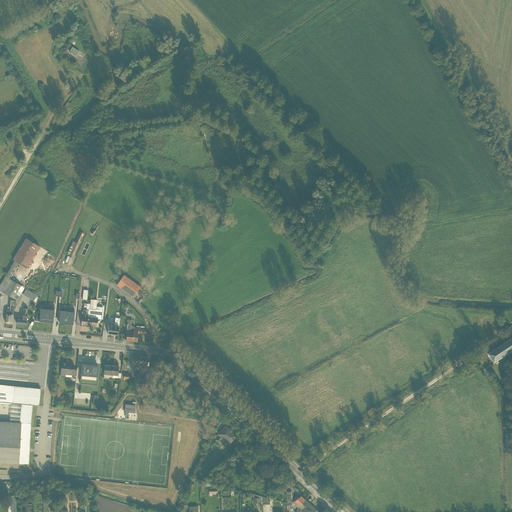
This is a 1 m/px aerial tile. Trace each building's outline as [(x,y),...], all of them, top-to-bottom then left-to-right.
[(76,56),(79,51),(72,47),(69,51),(76,56)] [(39,247),(26,240),(14,259),(29,268),(31,263),(30,262),(39,247)] [(74,242),(69,240),(64,254),(68,256),(74,242)] [(0,290),(13,299),(21,286),(9,278),(18,263),(14,261),(0,285),(0,290)] [(113,285),(130,296),(138,284),(120,273),(113,285)] [(24,288),(21,286),(13,299),(17,300),(24,288)] [(81,326),(97,327),(97,318),(101,318),(102,308),(96,307),(97,299),(90,299),(89,304),(83,303),(81,326)] [(47,309),(46,322),(53,323),(55,306),(47,306),(47,309)] [(59,324),(66,325),(67,308),(60,307),(59,324)] [(46,322),(47,309),(40,308),(34,321),(46,322)] [(67,308),(66,325),(73,326),(74,309),(67,308)] [(15,325),(26,326),(27,316),(22,315),(21,319),(16,319),(15,325)] [(107,334),(117,336),(120,319),(115,318),(114,326),(108,325),(107,334)] [(125,341),(132,342),(133,327),(127,327),(125,341)] [(146,328),(133,327),(132,342),(137,342),(137,334),(145,335),(146,328)] [(511,337),(488,354),(494,363),(511,351),(511,337)] [(139,367),(143,356),(132,355),(131,367),(139,367)] [(139,367),(146,368),(147,356),(143,356),(139,367)] [(98,365),(82,363),(80,383),(96,384),(98,365)] [(60,376),(73,376),(74,365),(61,364),(60,376)] [(103,375),(117,376),(118,366),(104,365),(103,375)] [(0,462),(27,464),(30,423),(32,405),(38,405),(39,388),(0,384),(0,401),(20,403),(18,422),(0,420),(0,462)] [(125,404),(125,412),(134,413),(135,405),(125,404)] [(228,446),(237,436),(224,425),(213,438),(221,445),(224,442),(228,446)] [(294,486),(292,488),(298,494),(300,492),(294,486)] [(262,496),(253,494),(253,498),(253,503),(260,503),(260,504),(262,505),(262,496)] [(5,495),(4,511),(12,511),(12,496),(5,495)] [(302,504),(305,507),(309,503),(301,495),(299,497),(296,499),(293,503),(298,508),(302,504)] [(314,511),(316,510),(309,503),(305,507),(302,510),(302,511),(314,511)]
